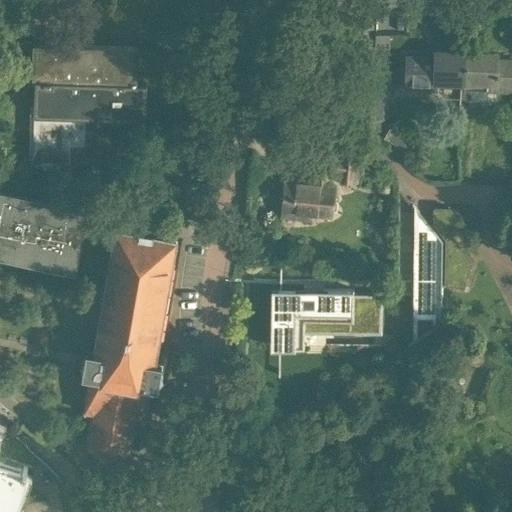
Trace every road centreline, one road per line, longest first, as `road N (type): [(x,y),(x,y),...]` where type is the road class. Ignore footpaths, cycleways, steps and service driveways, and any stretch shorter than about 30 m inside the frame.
road 1 (unclassified): [(220,377),(175,400),(166,459),(104,478),(0,393)]
road 2 (residential): [(232,135),(372,145),(419,192),(499,195)]
road 3 (unclassified): [(232,135),(209,279),(220,377)]
road 4 (unclassified): [(220,377),(262,466),(308,511)]
road 5 (unclassified): [(234,0),(232,135)]
